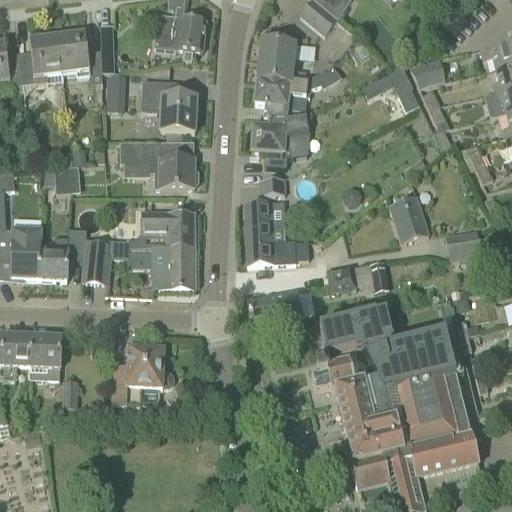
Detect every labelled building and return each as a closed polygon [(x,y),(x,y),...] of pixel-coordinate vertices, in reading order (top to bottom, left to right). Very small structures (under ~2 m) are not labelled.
[(311,6),(336,26),(350,4),(343,0),(304,0),(305,0),(311,6)] [(158,21),(154,53),(183,56),(182,65),(191,66),(192,57),(202,58),(205,27),(182,24),(184,1),(165,3),(165,5),(167,4),(166,15),(172,15),(171,23),(158,21)] [(323,42),(336,26),(311,6),(298,21),(323,42)] [(114,79),(113,51),(113,31),(99,31),(100,57),(100,63),(100,64),(101,79),(114,79)] [(84,38),(56,42),(61,80),(75,78),(75,79),(76,83),(88,82),(89,90),(101,88),(100,64),(87,66),(84,38)] [(31,64),(19,66),(22,90),(33,88),(33,90),(34,90),(34,91),(40,94),(44,89),(62,87),(61,81),(61,80),(56,42),(41,43),(41,39),(28,40),(31,64)] [(0,89),(7,88),(8,91),(22,90),(19,66),(7,67),(4,43),(0,43),(0,89)] [(511,47),(482,55),(481,55),(484,66),(490,64),(493,76),(511,71),(511,47)] [(261,48),(257,86),(289,90),(289,87),(303,88),(304,78),(290,76),(292,51),(261,48)] [(419,70),(409,75),(419,96),(429,91),(444,87),(438,65),(419,70)] [(511,71),(493,76),(497,90),(490,91),(492,100),(511,95),(511,71)] [(395,75),(387,81),(393,93),(393,94),(406,88),(408,87),(401,72),(395,75)] [(257,86),(255,109),(264,110),(263,125),(268,125),(284,127),(284,124),(304,121),(306,105),(309,105),(310,94),(319,91),(316,81),(309,83),(309,89),(303,88),(289,87),(289,90),(257,86)] [(106,82),(106,99),(124,99),(124,83),(106,82)] [(142,87),(140,118),(160,119),(159,137),(193,139),(195,105),(170,104),(167,104),(168,88),(142,87)] [(406,88),(393,94),(405,119),(418,112),(406,88)] [(511,95),(492,100),(495,110),(502,109),(505,121),(511,119),(511,95)] [(428,116),(438,112),(431,97),(421,101),(428,116)] [(438,112),(428,116),(434,131),(444,127),(438,112)] [(511,119),(505,121),(508,134),(501,135),(503,144),(511,142),(511,119)] [(284,127),(268,125),(267,134),(253,133),(251,157),(282,160),(284,143),(308,139),(304,121),(284,124),(284,127)] [(443,137),(437,138),(433,139),(442,158),(450,152),(443,137)] [(511,142),(503,144),(506,153),(511,151),(511,142)] [(154,195),(193,195),(193,191),(197,189),(197,178),(193,176),(193,164),(181,164),(181,149),(119,149),(119,171),(149,171),(149,179),(154,179),(154,195)] [(484,171),(480,162),(477,156),(467,160),(474,175),(484,171)] [(83,157),(73,158),(74,172),(84,171),(83,157)] [(58,162),(59,173),(71,172),(70,161),(58,162)] [(491,186),(484,171),(474,175),(482,190),(491,186)] [(69,174),(52,175),(54,200),(70,199),(69,174)] [(12,178),(0,179),(0,197),(14,196),(12,178)] [(283,187),(258,188),(258,202),(284,201),(283,187)] [(490,202),(483,206),(491,221),(492,221),(498,217),(490,202)] [(415,203),(408,206),(389,212),(401,250),(427,242),(415,203)] [(282,208),(270,209),(270,207),(243,209),(246,272),(295,269),(295,265),(309,265),(308,248),(294,249),(294,247),(284,248),(282,208)] [(193,219),(173,219),(140,219),(140,241),(166,241),(166,254),(193,254),(193,219)] [(41,238),(9,237),(0,236),(0,267),(10,268),(10,284),(38,286),(40,258),(41,238)] [(54,258),(40,258),(38,286),(66,287),(67,263),(83,263),(85,249),(85,236),(68,236),(68,246),(54,245),(54,258)] [(477,238),(444,244),(448,267),(450,266),(481,261),(477,238)] [(493,239),(485,241),(486,243),(489,257),(497,255),(493,239)] [(83,263),(81,284),(106,286),(108,266),(108,263),(104,263),(104,251),(85,249),(83,263)] [(104,251),(104,263),(108,263),(108,266),(128,266),(128,252),(104,251)] [(152,254),(152,274),(152,294),(194,294),(193,254),(166,254),(152,254)] [(498,259),(490,261),(494,276),(502,274),(498,259)] [(383,268),(369,270),(373,292),(374,298),(388,296),(383,271),(383,268)] [(356,295),(352,274),(351,272),(326,277),(330,300),(356,295)] [(502,274),(494,276),(498,291),(506,289),(502,274)] [(140,293),(139,302),(140,302),(150,303),(151,294),(140,293)] [(458,296),(450,298),(451,305),(459,303),(458,296)] [(310,301),(298,303),(297,297),(246,307),(251,336),(294,328),(302,326),(314,324),(310,301)] [(462,317),(467,309),(466,303),(453,306),(456,318),(462,317)] [(397,315),(406,313),(405,305),(395,307),(397,315)] [(317,379),(310,381),(314,398),(330,394),(330,397),(334,397),(352,469),(349,470),(359,511),(363,511),(362,511),(387,511),(391,511),(426,511),(484,498),(455,382),(452,383),(450,377),(454,376),(453,373),(449,359),(444,340),(444,339),(384,354),(383,350),(392,348),(385,319),(375,322),(375,320),(319,334),(323,350),(330,349),(333,362),(360,355),(375,385),(375,386),(362,389),(361,389),(360,390),(354,392),(353,386),(348,368),(327,373),(326,368),(315,371),(317,379)] [(304,337),(302,326),(294,328),(295,338),(304,337)] [(459,344),(466,342),(462,328),(456,329),(459,344)] [(0,384),(10,385),(15,373),(29,374),(31,342),(1,341),(0,352),(0,351),(0,384)] [(31,342),(29,374),(29,386),(59,387),(61,344),(31,342)] [(466,342),(459,344),(463,359),(470,357),(466,342)] [(111,373),(110,403),(121,404),(120,411),(124,411),(124,413),(140,413),(141,394),(161,395),(161,394),(163,394),(164,394),(166,394),(167,394),(168,393),(169,392),(170,392),(171,390),(172,389),(172,388),(173,387),(173,386),(173,384),(172,383),(172,382),(171,381),(171,380),(170,379),(168,378),(167,378),(166,377),(165,377),(163,377),(162,377),(163,355),(127,354),(126,374),(111,373)] [(478,368),(471,369),(475,386),(482,384),(478,368)] [(482,384),(475,386),(479,399),(486,397),(482,384)] [(77,388),(63,387),(62,415),(76,416),(77,388)] [(37,437),(22,441),(24,452),(39,449),(39,445),(37,437)]
